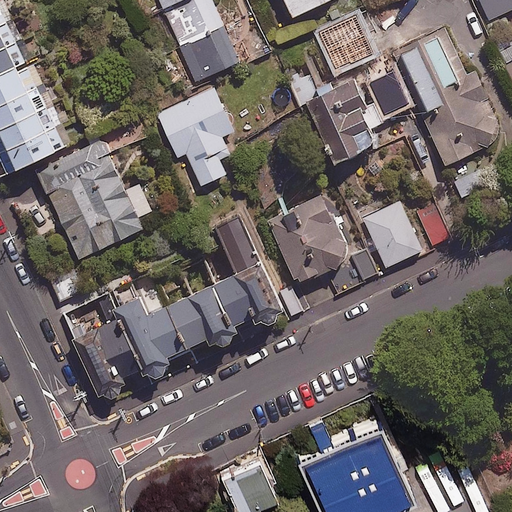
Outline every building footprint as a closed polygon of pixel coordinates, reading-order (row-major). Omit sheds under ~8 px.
[(229,0),(152,0),(192,75),(257,52),(229,0)] [(295,0),(300,10),(321,0),(295,0)] [(511,11),(511,0),(489,0),(498,18),(511,11)] [(0,7),(0,131),(16,166),(63,145),(0,7)] [(497,139),(444,29),(386,57),(415,119),(439,108),(462,156),(497,139)] [(352,75),(326,88),(356,151),(382,138),(375,123),(390,116),(380,96),(366,103),(352,75)] [(213,79),(154,112),(177,154),(186,150),(202,182),(230,169),(219,156),(230,151),(222,131),(238,124),(213,79)] [(110,80),(82,93),(95,122),(123,109),(110,80)] [(102,139),(49,165),(90,252),(144,226),(102,139)] [(415,246),(390,195),(352,214),(377,265),(415,246)] [(331,196),(284,218),(310,274),(358,252),(331,196)] [(452,235),(437,202),(418,211),(433,244),(452,235)] [(121,312),(83,329),(112,390),(297,303),(252,209),(223,222),(239,255),(149,298),(138,276),(110,290),(121,312)] [(368,251),(354,257),(363,279),(377,273),(368,251)] [(72,278),(57,284),(64,301),(79,295),(72,278)] [(320,449),(298,458),(321,511),(410,511),(419,508),(381,422),(332,443),(320,418),(309,423),(320,449)] [(258,455),(217,473),(234,511),(259,511),(279,503),(258,455)]
